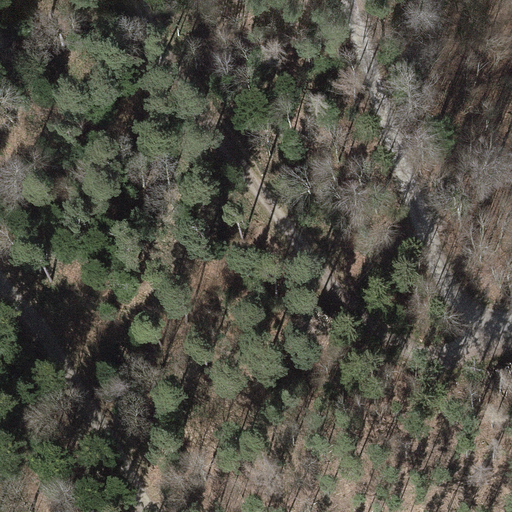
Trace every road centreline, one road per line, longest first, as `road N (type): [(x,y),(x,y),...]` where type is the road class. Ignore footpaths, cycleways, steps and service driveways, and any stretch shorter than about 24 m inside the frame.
road 1 (track): [(127,0),(213,143),(375,338),(431,365),(511,337)]
road 2 (track): [(0,289),(140,511)]
